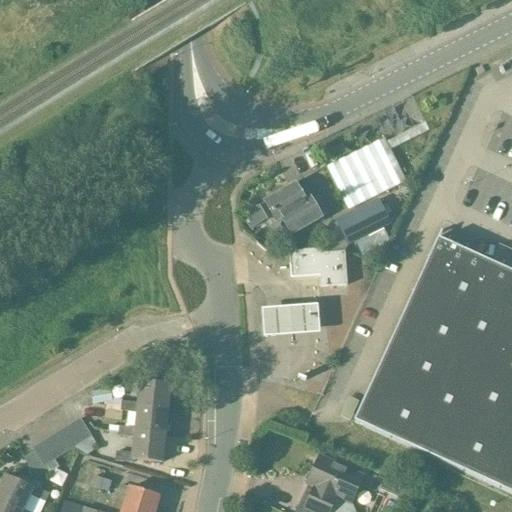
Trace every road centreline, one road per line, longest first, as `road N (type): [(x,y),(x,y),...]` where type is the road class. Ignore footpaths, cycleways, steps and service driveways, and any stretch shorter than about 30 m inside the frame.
road 1 (residential): [(208,511),(222,431),(226,284),(189,236),(188,223),(217,148)]
road 2 (unclassified): [(306,124),(511,23)]
road 3 (residential): [(0,419),(149,328)]
